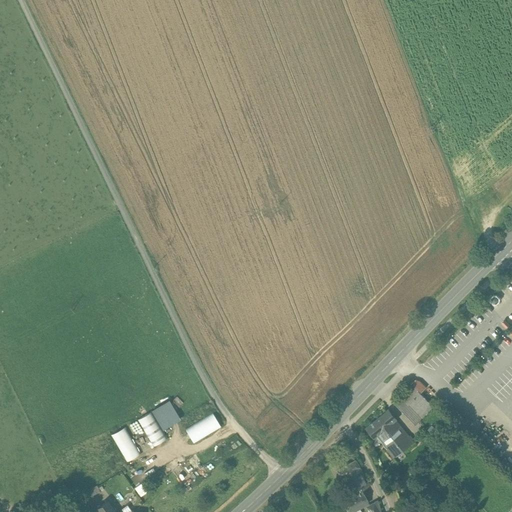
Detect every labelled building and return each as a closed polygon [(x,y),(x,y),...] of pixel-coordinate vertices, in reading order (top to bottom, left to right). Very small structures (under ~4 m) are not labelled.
[(426,388),(420,381),(416,380),(411,384),(414,387),(421,393),(426,388)] [(414,387),(396,405),(415,424),(434,406),(421,393),(414,387)] [(137,417),(152,446),(167,439),(162,429),(182,420),(172,400),(137,417)] [(389,409),(365,429),(373,438),(375,436),(394,458),(414,442),(396,420),(396,419),(389,409)] [(195,442),(222,426),(214,411),(186,428),(195,442)] [(126,426),(111,434),(126,462),(141,454),(126,426)] [(369,485),(355,460),(337,470),(350,494),(343,498),(350,511),(351,511),(368,503),(361,489),(369,485)] [(135,487),(140,496),(147,492),(141,483),(135,487)] [(97,485),(88,490),(91,495),(100,491),(97,485)] [(115,511),(107,501),(97,508),(99,511),(115,511)] [(381,511),(377,501),(366,507),(368,511),(381,511)]
